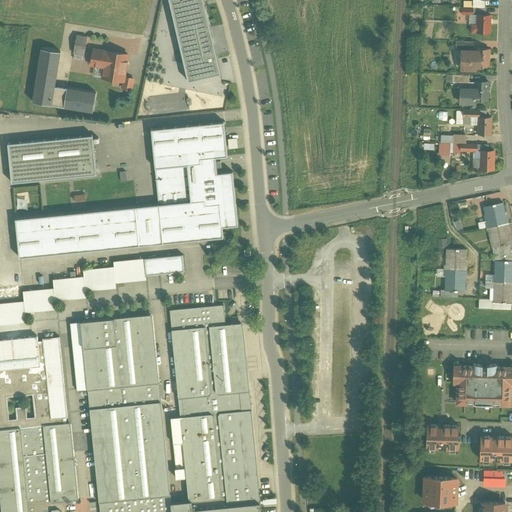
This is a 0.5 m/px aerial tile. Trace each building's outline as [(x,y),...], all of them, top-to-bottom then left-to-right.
[(203,0),(169,0),(188,81),(221,74),(217,54),(215,53),(213,53),(207,28),(210,28),(203,0)] [(485,15),(477,14),(477,15),(477,24),(471,24),(471,32),(477,32),(490,33),(490,15),(485,15)] [(0,32),(0,46),(12,47),(11,32),(0,32)] [(87,37),(76,36),(73,53),(84,55),(87,37)] [(474,41),(456,41),(456,48),(474,49),(474,41)] [(489,49),(477,48),(477,51),(476,66),(489,67),(489,49)] [(128,55),(94,49),(91,64),(104,67),(103,78),(124,81),(125,78),(128,55)] [(61,53),(42,50),(34,102),(92,111),(95,93),(55,87),(61,53)] [(477,51),(467,51),(467,58),(463,58),(463,68),(460,68),(460,69),(476,69),(476,66),(477,51)] [(469,75),(453,74),(452,82),(469,83),(469,75)] [(133,79),(125,78),(124,81),(123,88),(132,90),(133,79)] [(488,81),(475,81),(475,89),(461,89),(461,103),(475,103),(475,99),(488,99),(488,81)] [(486,111),(464,110),(464,117),(479,118),(478,135),(491,135),(491,117),(486,117),(486,111)] [(224,122),(151,129),(152,130),(159,205),(16,219),(19,257),(19,258),(223,237),(223,236),(222,227),(238,226),(233,172),(218,174),(217,169),(221,168),(221,162),(217,162),(216,157),(227,156),(224,123),(224,122)] [(93,135),(8,144),(12,183),(97,174),(93,135)] [(494,151),(488,151),(488,145),(478,144),(477,151),(481,152),(481,169),(494,169),(494,151)] [(505,202),(504,193),(489,195),(490,203),(505,202)] [(28,207),(28,198),(19,198),(19,207),(28,207)] [(503,203),(496,204),(495,204),(493,204),(493,205),(484,207),(487,222),(489,231),(492,231),(491,227),(508,223),(507,218),(506,218),(503,203)] [(508,223),(491,227),(492,231),(489,231),(489,232),(492,247),(492,248),(502,246),(504,246),(511,244),(508,229),(509,228),(508,223)] [(459,249),(456,249),(456,250),(447,249),(447,250),(446,264),(446,263),(446,266),(449,266),(449,270),(466,271),(467,265),(465,265),(466,250),(466,249),(459,249)] [(24,301),(0,303),(0,320),(26,318),(25,308),(56,305),(55,297),(86,294),(85,287),(116,284),(115,279),(184,272),(183,255),(114,262),(114,267),(83,270),(84,277),(53,280),(54,289),(23,292),(24,301)] [(505,261),(495,261),(495,262),(495,277),(494,286),(497,286),(497,282),(511,282),(511,261),(508,261),(507,261),(505,261)] [(466,271),(449,270),(449,266),(446,266),(446,275),(446,290),(445,290),(445,291),(455,291),(455,292),(457,292),(465,292),(465,291),(464,291),(465,276),(466,276),(466,271)] [(511,282),(497,282),(497,286),(494,286),(494,287),(494,302),(493,302),(493,303),(503,303),(503,304),(506,304),(506,303),(511,303),(511,282)] [(150,315),(83,322),(90,389),(88,389),(90,410),(92,409),(102,501),(99,502),(100,511),(260,511),(259,503),(258,504),(249,412),(252,411),(249,391),(247,391),(240,323),(226,325),(224,305),(170,310),(172,331),(174,331),(181,397),(178,398),(180,417),(171,418),(171,421),(176,469),(175,469),(176,478),(189,477),(191,501),(171,503),(171,495),(168,495),(158,403),(161,403),(159,382),(157,383),(150,315)] [(83,322),(71,323),(77,390),(88,389),(90,389),(83,322)] [(0,339),(0,430),(64,424),(64,418),(68,418),(60,337),(42,339),(43,344),(38,344),(37,336),(0,339)] [(511,367),(497,367),(497,364),(489,365),(489,369),(480,369),(481,365),(473,364),(473,366),(454,366),(454,375),(458,375),(457,403),(510,405),(511,376),(511,367)] [(64,424),(0,430),(0,470),(4,511),(61,511),(62,511),(59,509),(56,509),(55,502),(76,500),(68,423),(64,424)] [(459,426),(427,425),(426,449),(458,449),(459,426)] [(511,437),(481,436),(480,460),(511,460),(511,437)] [(506,487),(506,470),(485,470),(484,486),(506,487)] [(456,502),(457,478),(433,477),(433,478),(425,477),(424,501),(456,502)] [(505,511),(505,503),(484,502),(483,511),(505,511)]
